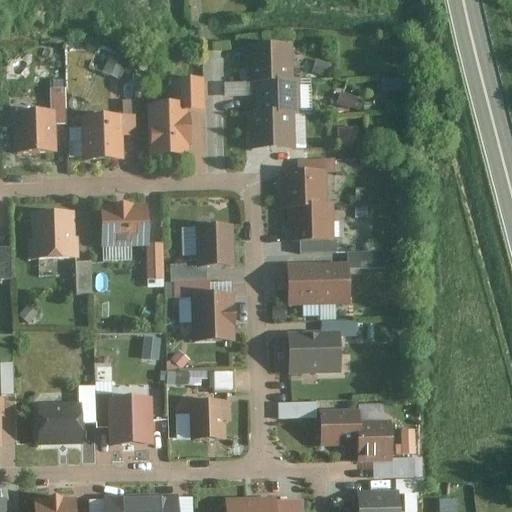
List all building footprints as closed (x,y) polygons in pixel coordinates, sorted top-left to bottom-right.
[(290,48),(246,50),(247,87),(251,87),(290,87),(290,48)] [(104,73),(120,78),(127,58),(111,53),(104,73)] [(251,87),(251,118),(293,117),(298,118),(297,86),(290,87),(251,87)] [(169,87),(170,111),(185,110),(185,115),(201,114),(200,87),(169,87)] [(338,106),(361,109),(362,98),(339,95),(338,106)] [(170,111),(147,111),(148,161),(186,161),(185,115),(185,110),(170,111)] [(51,117),(15,117),(15,155),(51,155),(51,117)] [(251,118),(245,118),(246,155),(293,155),(293,117),(251,118)] [(119,122),(81,123),(82,166),(119,165),(119,122)] [(358,145),(358,128),(338,127),(338,144),(358,145)] [(286,211),(326,211),(326,177),(279,177),(279,211),(286,211)] [(143,211),(99,212),(101,252),(145,250),(143,211)] [(332,211),(326,211),(286,211),(286,247),(333,246),(332,211)] [(70,220),(31,220),(31,265),(70,264),(70,220)] [(232,270),(230,231),(197,232),(199,272),(232,270)] [(162,283),(161,248),(147,249),(148,284),(162,283)] [(0,285),(10,285),(8,252),(0,252),(0,285)] [(90,299),(89,267),(74,268),(75,300),(90,299)] [(350,267),(320,269),(322,308),(352,306),(350,267)] [(320,269),(285,271),(288,310),(322,308),(320,269)] [(232,347),(230,301),(190,303),(192,348),(232,347)] [(337,338),(287,339),(288,379),(338,377),(337,338)] [(1,363),(1,394),(14,395),(14,363),(1,363)] [(215,392),(234,391),(233,373),(214,374),(215,392)] [(148,450),(147,404),(110,406),(112,452),(148,450)] [(223,408),(190,408),(191,446),(224,445),(223,408)] [(78,410),(36,411),(36,450),(78,449),(78,410)] [(319,453),(356,452),(357,427),(357,416),(318,417),(319,453)] [(154,420),(154,440),(164,440),(164,420),(154,420)] [(357,427),(356,452),(357,466),(391,466),(390,426),(357,427)] [(416,455),(416,430),(399,430),(399,455),(416,455)] [(396,511),(397,497),(357,498),(356,511),(396,511)] [(140,501),(140,511),(175,511),(176,500),(140,501)] [(104,511),(140,511),(140,501),(104,502),(104,511)]
